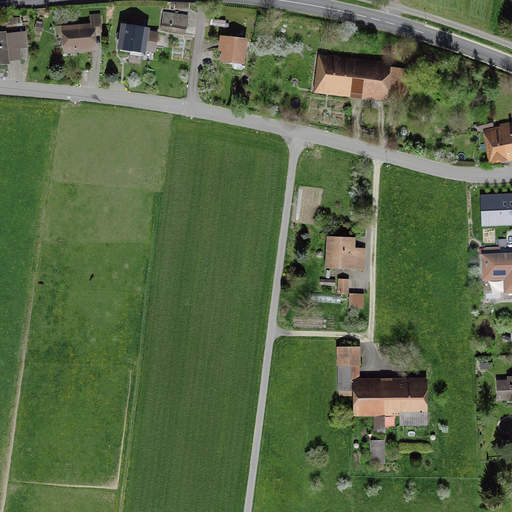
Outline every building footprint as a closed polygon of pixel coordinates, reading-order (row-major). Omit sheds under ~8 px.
[(161,29),(185,33),(187,17),(164,13),(161,29)] [(92,35),(101,34),(99,15),(90,16),(91,27),(65,29),(67,51),(93,48),(92,35)] [(123,26),(120,51),(131,53),(131,49),(154,52),(158,32),(123,26)] [(0,62),(7,61),(5,49),(26,47),(24,32),(0,34),(0,62)] [(244,41),(222,38),(220,53),(224,53),(222,63),(233,64),(234,61),(241,62),(244,41)] [(400,96),(403,72),(322,62),(319,86),(400,96)] [(490,121),(477,124),(478,129),(491,126),(490,121)] [(503,157),(503,156),(511,154),(511,124),(500,126),(502,134),(489,137),(493,159),(503,157)] [(511,193),(480,195),(482,226),(511,224),(511,193)] [(351,250),(352,241),(330,240),(329,264),(350,265),(350,268),(362,269),(363,251),(351,250)] [(496,250),(484,250),(485,278),(490,278),(490,283),(506,282),(506,291),(511,290),(511,261),(497,262),(496,250)] [(347,283),(339,282),(339,293),(347,293),(347,283)] [(364,296),(348,295),(348,311),(363,312),(364,296)] [(422,423),(422,385),(358,386),(357,347),(339,347),(340,395),(350,394),(350,388),(356,388),(356,409),(402,409),(402,423),(422,423)] [(511,376),(509,377),(510,388),(498,389),(499,399),(511,397),(511,376)] [(383,415),(374,416),(375,431),(383,431),(383,415)] [(383,442),(372,442),(372,462),(383,462),(383,442)]
